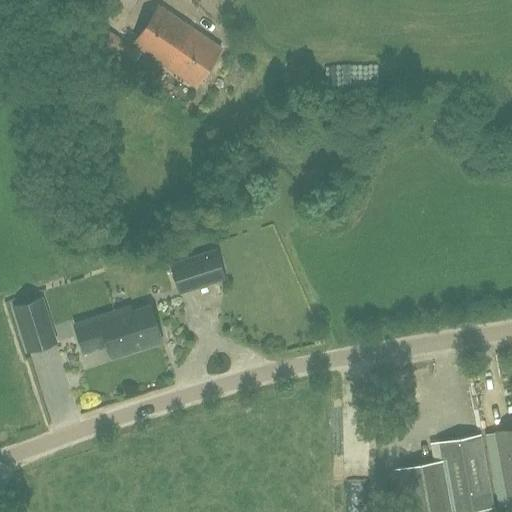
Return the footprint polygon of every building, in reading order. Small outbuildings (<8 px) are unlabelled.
[(195,85),(220,48),(158,5),(133,43),(195,85)] [(130,68),(140,53),(101,25),(90,40),(130,68)] [(169,264),(173,278),(177,290),(223,275),(214,249),(169,264)] [(28,352),(52,344),(54,343),(39,298),(13,306),(28,352)] [(110,357),(127,351),(161,340),(149,305),(115,317),(114,312),(74,325),(83,352),(105,344),(110,357)] [(34,352),(57,433),(83,426),(59,345),(34,352)] [(511,504),(511,426),(496,430),(496,432),(484,434),(497,506),(508,504),(508,505),(511,504)] [(438,440),(441,459),(396,467),(404,511),(461,511),(492,506),(479,433),(438,440)]
